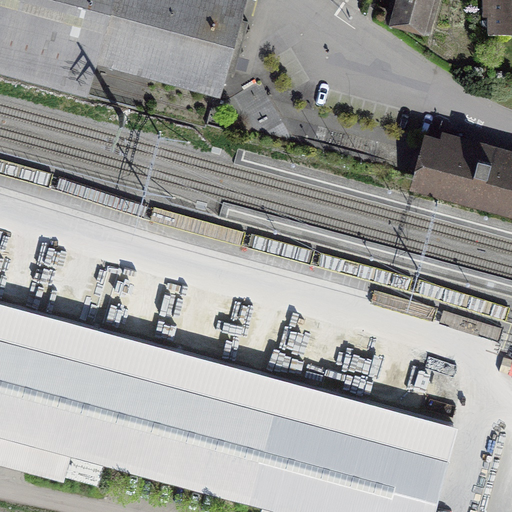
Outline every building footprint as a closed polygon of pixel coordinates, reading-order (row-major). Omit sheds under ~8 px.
[(96,64),(113,0),(0,0),(0,74),(86,99),(96,64)] [(113,0),(96,64),(219,98),(246,0),(113,0)] [(398,0),(390,28),(426,38),(436,0),(398,0)] [(511,0),(481,0),(483,39),(511,38),(511,0)] [(511,216),(511,156),(424,132),(406,190),(511,216)] [(251,511),(431,511),(456,418),(0,300),(0,472),(62,488),(68,465),(251,511)]
